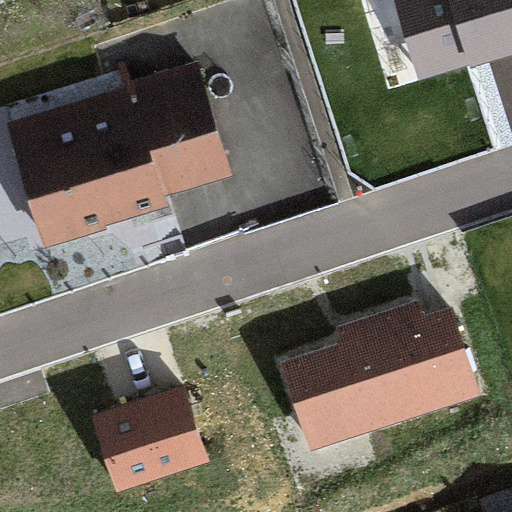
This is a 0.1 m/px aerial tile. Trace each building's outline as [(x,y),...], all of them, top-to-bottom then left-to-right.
[(427,19),(441,62),(493,45),(494,48),(511,42),(511,0),(397,0),(406,26),(427,19)] [(427,19),(406,26),(420,69),(441,62),(427,19)] [(195,61),(128,82),(132,95),(199,75),(195,61)] [(15,141),(43,232),(163,196),(160,186),(227,166),(199,75),(132,95),(128,82),(124,66),(121,67),(127,87),(133,105),(15,141)] [(127,87),(10,123),(15,141),(133,105),(127,87)] [(358,335),(287,359),(314,440),(479,384),(452,304),(423,313),(418,299),(353,321),(358,335)] [(511,511),(511,484),(480,496),(485,511),(511,511)]
